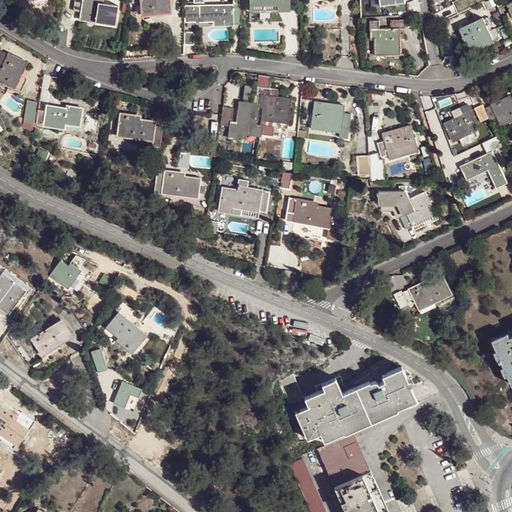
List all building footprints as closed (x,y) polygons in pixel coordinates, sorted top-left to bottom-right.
[(82,12),(81,16),(96,19),(95,22),(115,26),(118,6),(99,3),(99,0),(75,0),(74,10),(82,12)] [(139,0),(141,12),(171,10),(170,0),(139,0)] [(240,26),(239,0),(231,0),(231,5),(194,6),(194,10),(188,10),(188,23),(200,23),(200,20),(213,20),(214,23),(214,26),(227,26),(240,26)] [(249,0),(249,6),(277,6),(277,11),(283,11),(288,11),(288,0),(249,0)] [(459,31),(470,52),(481,46),(493,41),(483,19),(459,31)] [(375,46),(375,51),(400,50),(400,30),(406,30),(406,22),(391,22),(390,30),(370,30),(370,41),(375,41),(375,46)] [(65,32),(55,31),(57,46),(67,47),(65,32)] [(194,35),(184,34),(183,47),(193,47),(194,35)] [(10,54),(0,72),(0,80),(15,87),(28,63),(10,54)] [(260,76),(258,87),(257,95),(261,96),(260,107),(264,108),(262,120),(287,123),(290,100),(271,97),(272,89),(269,89),(271,78),(260,76)] [(27,100),(23,120),(33,121),(37,101),(27,100)] [(488,118),(491,124),(497,121),(499,124),(511,118),(511,100),(507,103),(505,100),(491,106),(491,107),(484,110),(488,118)] [(324,108),(322,104),(314,102),(311,125),(341,129),(341,128),(349,129),(351,115),(343,114),(344,106),(339,106),(335,105),(334,109),(324,108)] [(484,110),(481,103),(468,108),(467,106),(460,110),(463,116),(443,126),(451,143),(471,134),(470,129),(479,124),(479,121),(488,118),(484,110)] [(232,109),(222,108),(220,126),(230,127),(228,139),(244,141),(244,135),(260,138),(262,126),(261,126),(255,126),(257,107),(258,106),(255,106),(240,104),(237,124),(231,123),(232,109)] [(39,110),(36,124),(64,129),(65,124),(76,125),(78,111),(76,110),(76,108),(68,107),(67,109),(47,105),(46,111),(39,110)] [(152,147),(160,148),(163,128),(155,127),(155,122),(136,120),(136,116),(121,114),(118,132),(133,134),(133,137),(152,140),(152,147)] [(393,136),(391,132),(382,134),(384,142),(376,144),(381,158),(389,156),(417,148),(410,127),(407,128),(404,128),(403,133),(393,136)] [(480,143),(485,154),(459,165),(467,184),(477,180),(479,184),(488,180),(492,189),(511,180),(511,173),(501,149),(502,148),(497,136),(480,143)] [(418,153),(417,148),(389,156),(390,161),(418,153)] [(378,155),(368,155),(369,167),(370,179),(371,182),(379,182),(383,182),(381,161),(378,162),(378,155)] [(165,172),(157,170),(156,185),(163,186),(162,190),(178,193),(178,196),(197,199),(200,180),(181,176),(181,173),(165,170),(165,172)] [(222,189),(218,213),(230,215),(241,216),(242,210),(257,213),(258,211),(265,213),(268,193),(237,188),(236,191),(222,189)] [(379,197),(379,206),(398,206),(402,216),(399,217),(405,230),(412,227),(412,226),(434,216),(425,194),(409,201),(405,193),(379,193),(379,194),(376,194),(376,197),(379,197)] [(344,221),(330,218),(331,210),(312,207),(313,202),(289,198),(286,212),(294,214),(293,219),(308,222),(307,225),(328,229),(327,235),(326,240),(342,243),(344,221)] [(209,223),(207,237),(216,238),(218,225),(209,223)] [(59,260),(48,276),(68,291),(78,275),(86,280),(97,264),(75,255),(68,266),(59,260)] [(0,271),(0,306),(9,314),(17,304),(21,307),(28,298),(24,295),(30,287),(7,268),(3,274),(0,271)] [(425,279),(403,289),(409,303),(413,301),(417,299),(419,304),(433,298),(435,301),(452,293),(444,276),(427,284),(425,279)] [(131,328),(134,326),(126,319),(119,312),(106,327),(120,340),(118,343),(131,354),(143,339),(131,328)] [(58,322),(31,339),(43,356),(69,337),(58,322)] [(146,337),(134,326),(131,328),(143,339),(146,337)] [(507,328),(491,335),(500,354),(497,355),(499,359),(502,357),(511,380),(511,330),(509,332),(507,328)] [(403,368),(397,371),(414,408),(419,406),(403,368)] [(296,380),(282,386),(290,406),(292,405),(308,439),(321,434),(326,447),(353,435),(414,408),(397,371),(383,377),(380,369),(356,386),(357,389),(349,392),(342,395),(339,384),(335,386),(330,388),(325,390),(305,399),(296,380)] [(280,382),(282,386),(296,380),(295,376),(280,382)] [(323,385),(325,390),(330,388),(335,386),(339,384),(337,379),(323,385)] [(342,395),(349,392),(344,382),(339,384),(342,395)] [(0,428),(5,432),(3,435),(20,446),(31,430),(19,422),(15,419),(17,417),(0,405),(0,428)] [(363,457),(353,435),(326,447),(317,451),(327,472),(363,457)] [(363,457),(327,472),(330,478),(366,463),(363,457)] [(291,467),(310,511),(327,511),(306,461),(291,467)] [(387,511),(366,463),(330,478),(344,511),(387,511)]
